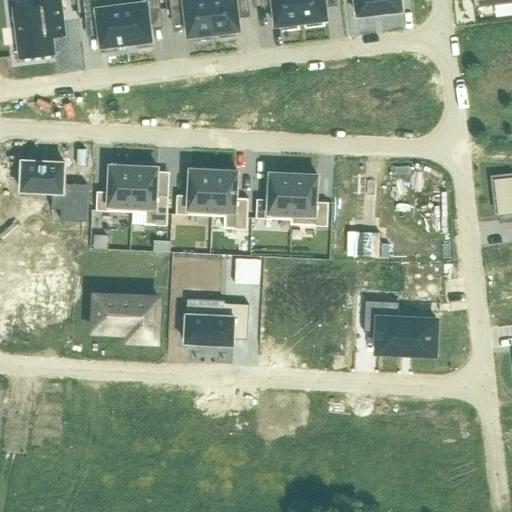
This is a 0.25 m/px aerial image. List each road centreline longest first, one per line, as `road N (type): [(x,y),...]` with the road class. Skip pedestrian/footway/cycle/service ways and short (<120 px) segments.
road 1 (residential): [(486,390),(0,369)]
road 2 (residential): [(0,131),(457,150)]
road 3 (residential): [(0,89),(442,33)]
road 4 (residential): [(457,150),(486,390)]
